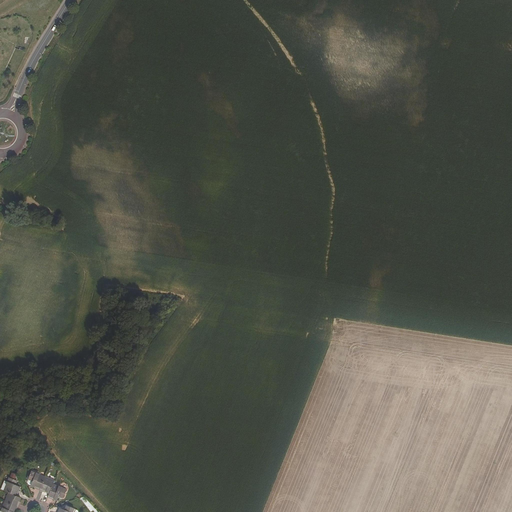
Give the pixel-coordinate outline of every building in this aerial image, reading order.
[(28,484),(31,486),(30,486),(40,489),(45,477),(31,471),(28,480),(27,482),(28,484)] [(45,477),(40,489),(49,493),(53,484),(54,481),(45,477)] [(17,481),(9,478),(7,482),(4,481),(1,489),(9,493),(16,496),(20,487),(16,485),(17,481)] [(59,496),(63,498),(67,490),(53,484),(49,493),(48,496),(57,500),(59,496)] [(16,496),(9,493),(5,502),(17,507),(21,497),(16,496)] [(3,511),(14,511),(17,507),(5,502),(1,511),(3,511)]
